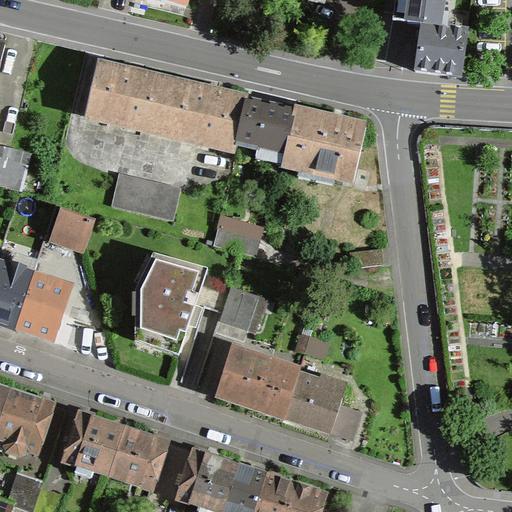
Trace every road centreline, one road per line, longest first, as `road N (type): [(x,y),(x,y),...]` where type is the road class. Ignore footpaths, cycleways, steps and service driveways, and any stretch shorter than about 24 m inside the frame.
road 1 (residential): [(0,351),(442,498)]
road 2 (residential): [(0,9),(398,95)]
road 3 (residential): [(442,498),(398,95)]
